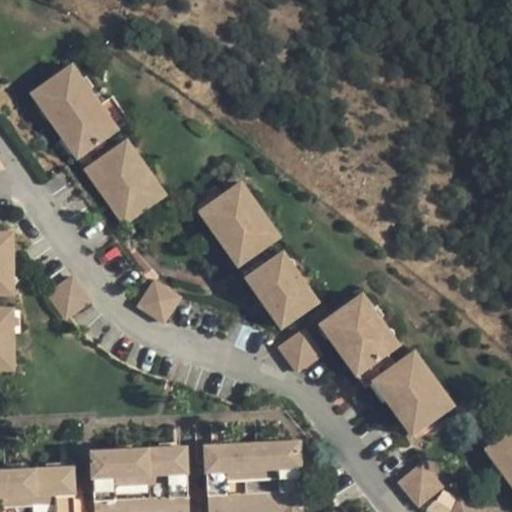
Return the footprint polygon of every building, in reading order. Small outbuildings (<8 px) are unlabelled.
[(58,132),(75,157),(99,141),(80,116),(87,110),(61,73),(24,101),(51,137),(58,132)] [(87,110),(80,116),(99,141),(106,135),(87,110)] [(69,161),(75,157),(58,132),(51,137),(69,161)] [(125,169),(133,163),(120,145),(112,151),(125,169)] [(112,151),(86,170),(99,189),(93,194),(104,210),(112,205),(123,221),(151,204),(138,184),(145,180),(133,163),(125,169),(112,151)] [(93,194),(99,189),(86,170),(79,175),(93,194)] [(158,198),(145,180),(138,184),(151,204),(158,198)] [(244,194),(236,199),(249,216),(257,211),(244,194)] [(236,199),(212,217),(224,235),(216,240),(228,256),(236,250),(248,267),(272,248),(260,232),(268,225),(257,211),(249,216),(236,199)] [(123,221),(112,205),(104,210),(116,226),(123,221)] [(212,217),(204,223),(216,240),(224,235),(212,217)] [(268,225),(260,232),(272,248),(280,242),(268,225)] [(236,250),(228,256),(239,272),(248,267),(236,250)] [(285,260),(277,265),(294,288),(302,283),(285,260)] [(277,265),(258,279),(275,303),(267,308),(287,337),(322,312),(302,283),(294,288),(277,265)] [(258,279),(250,285),(267,308),(275,303),(258,279)] [(69,280),(47,296),(65,321),(88,305),(69,280)] [(152,284),(138,311),(167,326),(181,299),(152,284)] [(350,361),(365,379),(390,361),(376,343),(384,336),(362,307),(321,338),(342,367),(350,361)] [(376,343),(390,361),(398,354),(384,336),(376,343)] [(296,342),(272,358),(291,386),(315,368),(296,342)] [(342,367),(357,385),(365,379),(350,361),(342,367)] [(420,388),(427,383),(413,365),(407,370),(420,388)] [(407,370),(379,389),(392,407),(386,412),(398,427),(405,423),(416,441),(444,421),(431,403),(438,398),(427,383),(420,388),(407,370)] [(379,389),(372,393),(386,412),(392,407),(379,389)] [(438,398),(431,403),(444,421),(451,417),(438,398)] [(405,423),(398,427),(410,446),(416,441),(405,423)] [(511,444),(487,463),(511,495),(511,444)] [(243,458),(243,485),(278,485),(279,510),(301,510),(298,457),(243,458)] [(145,460),(145,486),(164,486),(165,511),(182,511),(184,458),(145,460)] [(205,460),(205,511),(225,511),(225,485),(243,485),(243,458),(205,460)] [(88,461),(86,511),(109,511),(110,487),(145,486),(145,460),(88,461)] [(0,473),(0,501),(28,502),(28,473),(0,473)] [(48,501),(48,511),(67,511),(67,473),(28,473),(28,502),(48,501)] [(421,476),(399,494),(414,511),(427,511),(442,499),(421,476)]
